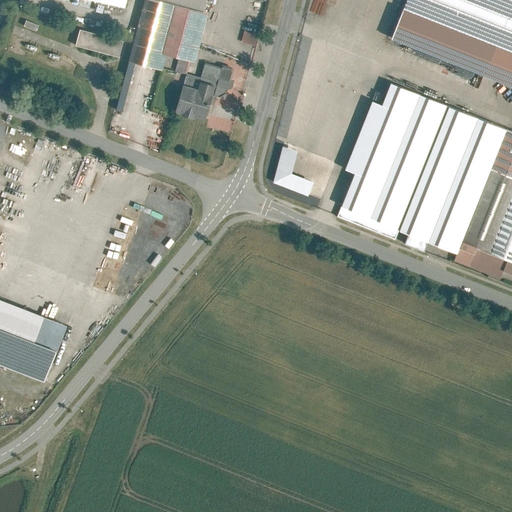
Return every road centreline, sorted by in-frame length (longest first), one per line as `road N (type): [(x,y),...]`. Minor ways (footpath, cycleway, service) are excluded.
road 1 (unclassified): [(230,197),(52,413),(0,456)]
road 2 (unclassified): [(230,197),(511,306)]
road 3 (unclassified): [(0,106),(230,197)]
road 4 (unclassified): [(289,0),(230,197)]
